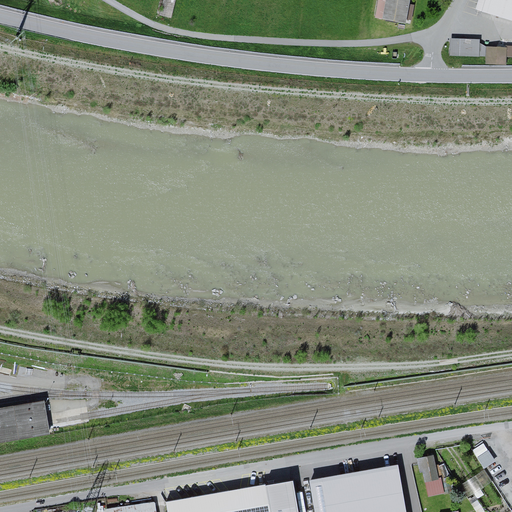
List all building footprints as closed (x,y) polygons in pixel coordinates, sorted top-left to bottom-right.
[(177,0),(162,0),(158,16),(172,20),(177,0)] [(411,0),(407,0),(379,0),(378,21),(408,24),(411,0)] [(511,0),(488,0),(484,14),(511,22),(511,0)] [(481,42),(452,41),(452,58),(481,59),(481,42)] [(508,50),(488,50),(487,65),(508,66),(508,50)] [(44,401),(0,409),(0,444),(50,435),(48,423),(44,401)] [(473,449),(485,466),(496,459),(484,442),(473,449)] [(434,452),(418,456),(429,495),(445,491),(434,452)] [(406,511),(398,466),(309,482),(314,511),(406,511)] [(301,511),(296,480),(167,502),(168,511),(301,511)] [(156,511),(155,501),(107,505),(107,511),(156,511)]
